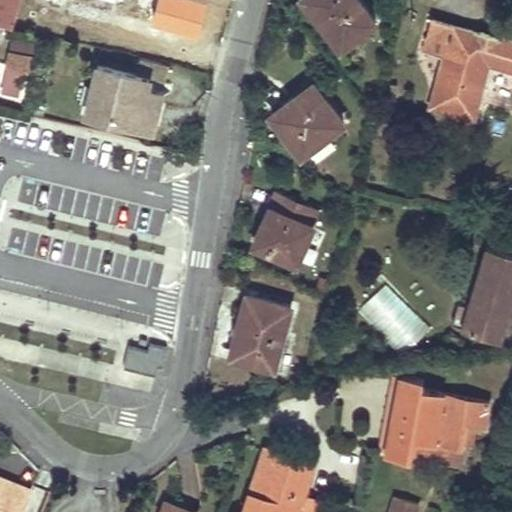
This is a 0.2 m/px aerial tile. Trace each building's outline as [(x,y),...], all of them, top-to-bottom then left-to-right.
[(0,0),(0,22),(13,25),(19,0),(0,0)] [(42,0),(19,0),(13,25),(35,30),(42,0)] [(305,0),(343,48),(377,21),(360,0),(305,0)] [(511,37),(481,30),(431,17),(422,51),(443,56),(430,107),(474,118),(489,63),(511,69),(511,37)] [(31,70),(33,62),(35,54),(10,48),(6,64),(31,70)] [(98,63),(87,111),(152,127),(160,90),(147,87),(149,77),(163,80),(167,63),(138,55),(134,71),(98,63)] [(313,82),(293,97),(297,102),(307,94),(317,87),(313,82)] [(317,87),(307,94),(297,102),(293,97),(273,113),(303,152),(344,121),(317,87)] [(314,160),(337,146),(330,135),(307,149),(314,160)] [(270,222),(267,220),(265,219),(254,242),(298,261),(319,211),(277,191),(270,206),(276,209),(270,222)] [(270,222),(276,209),(270,206),(265,219),(267,220),(270,222)] [(461,300),(458,311),(455,322),(504,335),(511,307),(511,248),(487,242),(470,302),(461,300)] [(361,310),(408,348),(430,322),(383,283),(361,310)] [(10,359),(108,379),(114,351),(71,342),(73,334),(52,330),(58,299),(0,287),(0,333),(14,337),(10,359)] [(271,367),(273,360),(275,352),(279,353),(292,305),(248,293),(230,356),(271,367)] [(124,366),(155,373),(157,365),(163,366),(167,346),(150,343),(148,350),(129,347),(124,366)] [(389,451),(404,377),(395,376),(381,450),(389,451)] [(431,459),(445,462),(460,465),(464,443),(469,421),(479,423),(486,424),(490,401),(422,388),(423,380),(404,377),(389,451),(411,455),(413,447),(419,448),(422,436),(435,439),(431,459)] [(469,421),(464,443),(474,445),(479,423),(469,421)] [(411,455),(431,459),(435,439),(422,436),(419,448),(413,447),(411,455)] [(321,511),(325,502),(305,495),(315,462),(266,446),(244,511),(321,511)] [(0,511),(22,511),(27,501),(32,489),(0,476),(0,511)] [(416,511),(419,504),(396,497),(390,511),(416,511)] [(193,511),(165,500),(160,511),(193,511)]
